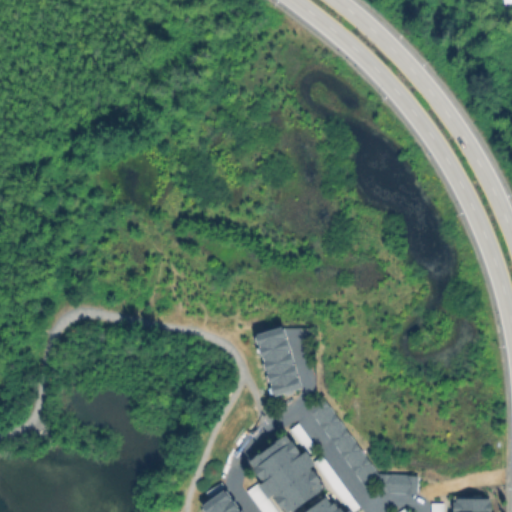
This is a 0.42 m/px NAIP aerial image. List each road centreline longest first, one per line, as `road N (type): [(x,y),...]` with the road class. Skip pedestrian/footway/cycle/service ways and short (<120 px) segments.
road 1 (primary): [(293,0),(371,65),(437,146),(485,239),(511,334)]
road 2 (primary): [(511,239),(476,162),(428,90),(334,0)]
